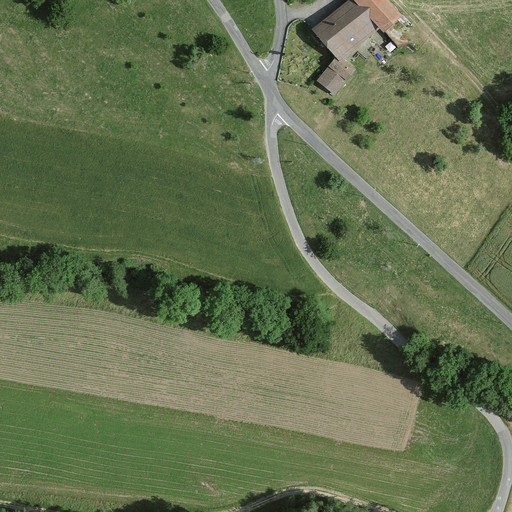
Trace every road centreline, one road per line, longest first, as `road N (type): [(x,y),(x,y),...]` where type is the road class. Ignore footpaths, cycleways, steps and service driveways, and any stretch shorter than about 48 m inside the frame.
road 1 (unclassified): [(267,84),(274,172),(288,218),(313,264),(342,294),(501,429),(506,472),(495,511)]
road 2 (unclassified): [(511,324),(282,111),(267,84)]
